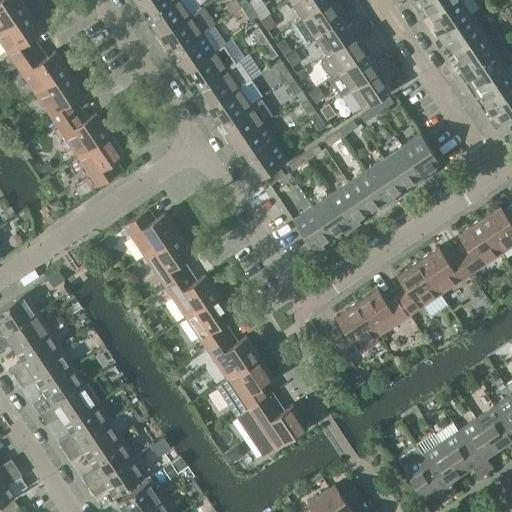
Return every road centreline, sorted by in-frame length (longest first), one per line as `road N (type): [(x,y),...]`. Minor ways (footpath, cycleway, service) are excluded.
road 1 (residential): [(197,147),(306,296),(322,293),(496,175)]
road 2 (residential): [(0,280),(197,147)]
road 3 (residential): [(496,175),(378,0)]
road 4 (residential): [(98,0),(197,147)]
road 5 (residential): [(72,511),(0,402)]
